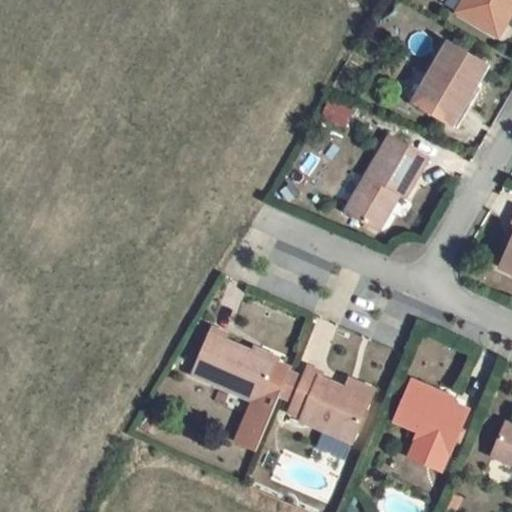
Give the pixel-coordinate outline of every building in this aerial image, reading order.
[(511,0),(465,0),(458,12),(486,28),(499,37),(511,14),(511,0)] [(489,66),(449,43),(414,103),(449,124),(464,98),(468,100),(489,66)] [(346,123),(352,107),(328,98),(322,114),(346,123)] [(468,100),(464,98),(449,124),(458,129),(473,103),(468,100)] [(428,158),(390,135),(346,211),(379,230),(400,194),(406,197),(428,158)] [(511,244),(511,246),(502,269),(511,273),(511,227),(511,229),(511,244)] [(212,329),(193,375),(254,401),(236,443),(256,451),(291,370),(277,364),(252,353),(225,341),(227,336),(212,329)] [(254,349),(252,353),(277,364),(279,359),(254,349)] [(321,374),(308,369),(303,379),(294,402),(289,413),(302,418),(301,422),(352,443),(371,400),(345,390),(320,379),(321,374)] [(280,396),(294,402),(303,379),(290,374),(280,396)] [(441,387),(414,375),(397,416),(421,427),(417,436),(419,437),(411,453),(443,466),(450,451),(452,452),(471,406),(455,398),(439,391),(441,387)] [(345,390),(371,400),(373,395),(347,385),(345,390)] [(457,394),(441,387),(439,391),(455,398),(457,394)] [(511,460),(511,421),(507,420),(493,453),(511,460)]
